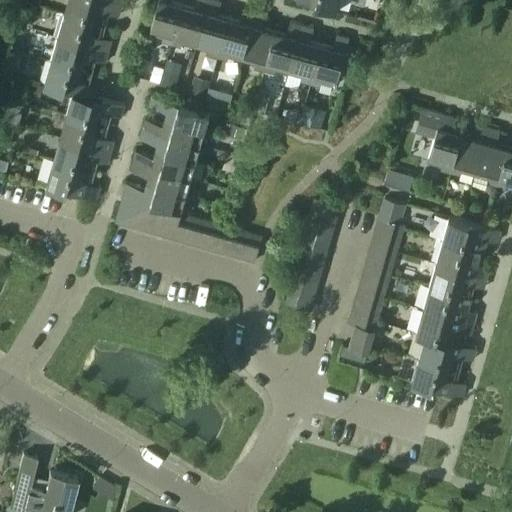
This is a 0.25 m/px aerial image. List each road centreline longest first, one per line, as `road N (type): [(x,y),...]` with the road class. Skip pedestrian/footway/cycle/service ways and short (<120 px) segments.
road 1 (residential): [(135,252),(259,286),(244,351),(300,398)]
road 2 (residential): [(212,511),(8,382)]
road 3 (residential): [(8,382),(62,278),(73,236),(0,214)]
road 4 (residential): [(300,398),(349,220)]
road 5 (residential): [(456,439),(300,398)]
road 6 (residential): [(230,511),(300,398)]
